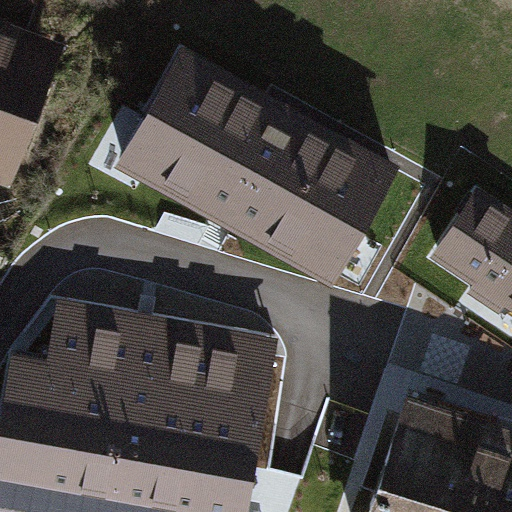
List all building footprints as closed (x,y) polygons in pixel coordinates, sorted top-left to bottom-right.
[(63,52),(0,26),(0,198),(4,200),(63,52)] [(183,48),(116,166),(334,288),(400,170),(183,48)] [(511,223),(467,195),(424,264),(511,318),(511,223)] [(58,362),(21,356),(0,471),(0,503),(50,511),(241,511),(273,336),(69,300),(58,362)] [(377,511),(511,511),(511,435),(407,406),(377,511)]
